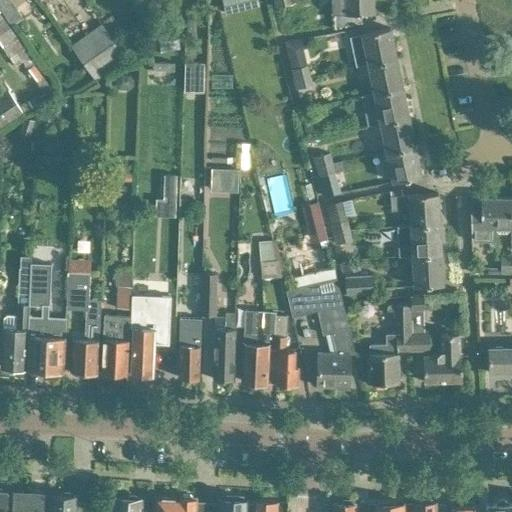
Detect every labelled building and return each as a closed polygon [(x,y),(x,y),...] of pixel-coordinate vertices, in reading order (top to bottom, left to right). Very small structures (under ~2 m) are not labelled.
[(10,0),(0,0),(0,8),(12,26),(23,18),(10,0)] [(235,0),(222,0),(226,13),(238,10),(235,0)] [(374,12),(373,0),(343,0),(344,13),(374,12)] [(38,98),(42,104),(44,103),(56,95),(0,12),(0,42),(11,58),(15,55),(19,60),(21,58),(45,93),(38,98)] [(71,46),(95,80),(126,58),(102,24),(71,46)] [(361,34),(368,64),(397,58),(390,28),(361,34)] [(284,42),(293,79),(309,75),(306,65),(299,67),(295,49),(307,46),(305,37),(284,42)] [(403,87),(397,58),(368,64),(374,93),(403,87)] [(185,63),(184,93),(203,93),(204,64),(185,63)] [(309,77),(309,75),(293,79),(295,88),(321,82),(319,75),(309,77)] [(409,116),(403,87),(374,93),(362,95),(368,125),(380,122),(409,116)] [(8,89),(0,94),(0,129),(24,113),(8,89)] [(318,114),(316,104),(300,107),(302,118),(318,114)] [(53,107),(42,107),(42,120),(54,120),(53,107)] [(415,146),(409,116),(380,122),(386,152),(415,146)] [(421,176),(415,146),(386,152),(392,182),(421,176)] [(313,156),(315,166),(331,162),(328,153),(313,156)] [(221,154),(220,167),(250,168),(251,156),(221,154)] [(333,172),(331,162),(315,166),(317,176),(333,172)] [(249,194),(250,170),(221,168),(220,193),(249,194)] [(164,174),(163,198),(175,199),(176,175),(164,174)] [(440,223),(438,193),(390,196),(391,210),(409,209),(410,225),(440,223)] [(511,198),(492,197),(481,197),(481,202),(469,203),(471,241),(494,240),(495,230),(498,230),(498,233),(500,235),(508,235),(511,230),(511,198)] [(325,204),(333,234),(348,230),(345,216),(348,215),(344,200),(325,204)] [(323,220),(319,203),(305,206),(310,224),(323,220)] [(203,287),(202,287),(201,316),(216,316),(217,274),(211,274),(212,251),(217,251),(217,235),(213,235),(213,219),(204,219),(203,287)] [(441,253),(440,223),(410,225),(399,226),(400,238),(411,237),(412,255),(441,253)] [(351,239),(348,230),(333,234),(335,243),(351,239)] [(274,260),(273,245),(272,240),(259,241),(260,260),(274,260)] [(50,306),(53,264),(54,245),(33,244),(32,263),(32,269),(26,368),(64,370),(66,336),(38,335),(40,305),(50,306)] [(443,284),(441,253),(412,255),(414,286),(426,285),(431,285),(443,284)] [(511,275),(511,258),(501,258),(501,268),(488,268),(487,275),(511,275)] [(358,269),(355,259),(339,263),(342,272),(358,269)] [(279,260),(274,260),(260,260),(263,276),(282,276),(279,260)] [(0,366),(26,368),(32,269),(20,268),(18,314),(7,314),(4,317),(3,327),(2,327),(0,362),(0,366)] [(131,309),(131,301),(131,281),(132,269),(118,268),(117,308),(131,309)] [(97,372),(101,307),(101,301),(89,300),(90,272),(68,272),(67,308),(87,308),(86,338),(73,338),(71,371),(97,372)] [(346,293),(373,291),(372,275),(345,277),(346,293)] [(330,330),(336,352),(317,352),(316,385),(349,386),(350,362),(354,359),(338,279),(318,283),(286,291),(292,314),(316,308),(322,332),(330,330)] [(140,281),(131,281),(131,301),(139,301),(140,281)] [(154,318),(170,319),(172,285),(156,284),(155,300),(154,318)] [(425,308),(424,295),(411,295),(412,309),(425,308)] [(152,375),(154,318),(155,300),(147,300),(146,312),(142,312),(141,341),(133,341),(131,374),(152,375)] [(410,329),(409,304),(387,304),(387,310),(395,310),(396,333),(386,333),(386,344),(369,344),(370,383),(375,383),(375,386),(384,386),(384,383),(398,382),(397,350),(410,350),(410,329)] [(271,382),(275,315),(276,312),(258,311),(256,343),(243,343),(241,380),(271,382)] [(234,380),(237,325),(238,313),(226,312),(225,328),(215,327),(214,330),(214,359),(213,379),(234,380)] [(131,316),(122,316),(104,315),(101,372),(128,374),(131,316)] [(285,315),(275,315),(271,382),(297,384),(298,367),(294,367),(293,349),(284,348),(285,315)] [(199,378),(202,322),(189,322),(188,344),(180,344),(178,377),(199,378)] [(410,329),(410,350),(429,349),(429,328),(410,329)] [(441,355),(423,355),(423,382),(462,381),(461,354),(460,354),(459,333),(441,334),(441,355)] [(511,370),(511,346),(488,347),(488,371),(511,370)] [(7,511),(8,491),(2,490),(2,489),(0,488),(0,511),(7,511)] [(12,491),(11,511),(43,511),(45,493),(41,492),(41,490),(30,490),(30,492),(12,491)] [(75,511),(76,494),(72,494),(71,492),(64,492),(62,494),(50,493),(49,511),(75,511)] [(115,497),(113,511),(140,511),(141,498),(138,498),(136,496),(129,495),(127,497),(115,497)] [(178,498),(157,497),(155,511),(194,511),(195,502),(195,497),(192,497),(190,495),(183,495),(181,497),(178,497),(178,498)] [(247,511),(248,499),(243,499),(243,496),(226,495),(226,498),(224,498),(218,498),(218,503),(217,511),(209,510),(207,510),(206,510),(206,509),(206,506),(206,504),(207,504),(207,503),(205,502),(205,511),(247,511)] [(413,502),(413,503),(413,511),(436,511),(436,501),(433,501),(432,498),(422,499),(421,502),(418,502),(418,503),(414,503),(414,502),(413,502)] [(252,511),(277,511),(278,500),(253,499),(252,511)] [(511,511),(511,503),(508,503),(505,500),(505,499),(499,500),(496,504),(494,504),(486,504),(486,511),(511,511)] [(355,511),(355,504),(353,504),(353,500),(344,500),(344,504),(341,504),(341,505),(336,505),(336,504),(334,504),(334,511),(355,511)] [(477,511),(477,504),(474,504),(472,501),(465,501),(463,504),(451,505),(451,511),(477,511)] [(205,511),(205,502),(195,502),(194,511),(205,511)] [(403,503),(403,504),(398,504),(398,503),(394,503),(394,502),(378,503),(378,504),(374,504),(374,511),(404,511),(404,502),(403,503)]
